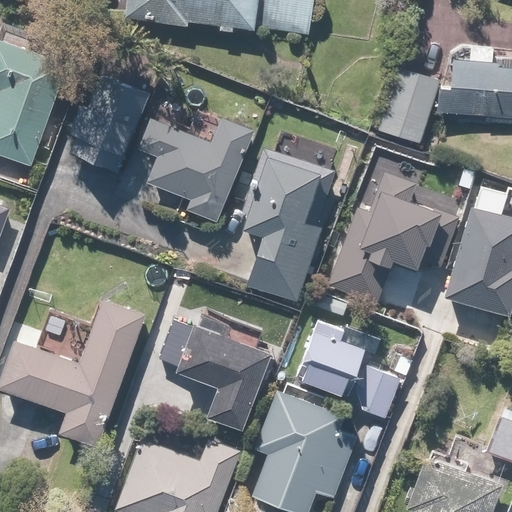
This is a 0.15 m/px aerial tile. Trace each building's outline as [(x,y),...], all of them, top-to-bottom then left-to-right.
[(228,35),(229,29),(250,31),(253,0),(122,0),(120,18),(215,27),(214,34),(228,35)] [(307,37),(309,0),(266,0),(264,34),(307,37)] [(0,155),(28,165),(60,66),(0,46),(0,155)] [(432,112),(445,113),(444,118),(459,119),(459,114),(483,116),(483,121),(508,123),(508,118),(511,117),(511,70),(492,69),(493,64),(487,63),(488,52),(464,50),(463,62),(444,60),(441,91),(434,90),(432,112)] [(393,68),(373,130),(414,143),(434,82),(393,68)] [(64,137),(72,140),(66,156),(115,173),(144,90),(98,74),(86,108),(76,104),(64,137)] [(141,183),(151,187),(146,200),(179,213),(211,225),(248,131),(214,118),(204,144),(144,120),(133,150),(152,157),(141,183)] [(241,213),(234,234),(253,240),(238,283),(292,301),(316,232),(309,229),(329,172),(258,148),(236,211),(241,213)] [(457,214),(409,197),(415,180),(383,168),(374,194),(376,195),(372,207),(356,201),(325,284),(372,301),(390,254),(416,263),(417,259),(437,266),(457,214)] [(473,190),(467,211),(463,210),(437,298),(507,318),(511,299),(511,270),(511,267),(511,224),(495,219),(501,199),(473,190)] [(36,335),(31,351),(7,342),(0,363),(0,391),(61,412),(53,434),(94,448),(140,317),(98,302),(81,350),(36,335)] [(194,331),(168,321),(151,315),(147,326),(164,332),(141,398),(238,432),(265,356),(252,351),(257,336),(200,315),(194,331)] [(355,361),(360,350),(338,340),(341,332),(313,320),(288,378),(383,420),(400,381),(355,361)] [(334,432),(340,415),(271,391),(252,450),(263,453),(248,497),(292,511),(300,511),(308,489),(333,497),(353,439),(334,432)] [(511,421),(508,420),(511,411),(499,406),(481,452),(511,464),(511,421)] [(214,511),(237,452),(205,439),(175,428),(166,452),(137,441),(111,510),(116,511),(214,511)] [(450,455),(446,465),(419,455),(401,501),(409,504),(405,511),(485,511),(496,484),(465,472),(468,462),(450,455)]
